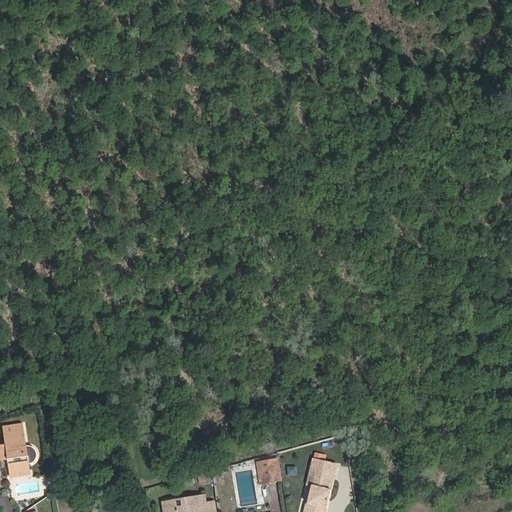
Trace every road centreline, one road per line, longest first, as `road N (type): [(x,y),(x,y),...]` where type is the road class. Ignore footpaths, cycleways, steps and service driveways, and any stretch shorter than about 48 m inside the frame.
road 1 (track): [(511,28),(455,95),(354,157),(291,170),(192,218),(144,272),(74,318),(64,343),(127,442),(140,511)]
road 2 (track): [(447,511),(452,413),(373,145)]
